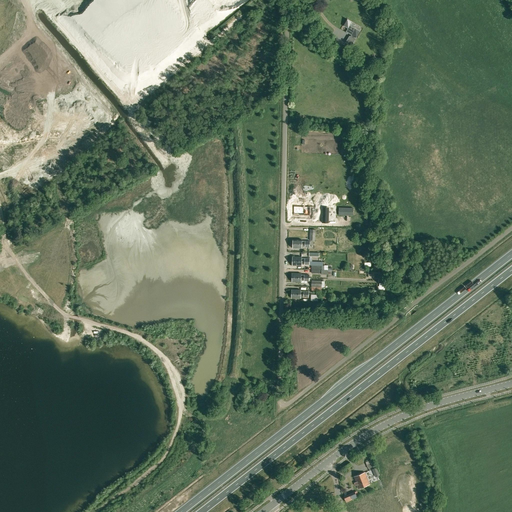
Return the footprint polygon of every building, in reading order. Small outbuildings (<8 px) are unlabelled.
[(346,22),(344,26),(346,27),(348,28),(349,29),(347,32),(352,35),(351,37),(350,36),(346,43),(352,46),(356,38),(358,35),(360,31),(355,28),(350,25),(351,24),(352,22),(350,21),(347,19),(346,22)] [(367,62),(366,63),(369,68),(374,64),(371,59),(367,62)] [(294,207),(294,215),(305,216),(309,216),(310,216),(311,207),(294,207)] [(363,242),(363,235),(365,234),(365,231),(362,232),(363,235),(358,235),(358,230),(354,230),(354,235),(355,235),(355,237),(357,237),(357,243),(363,242)] [(366,462),(368,468),(374,466),(371,460),(366,462)] [(370,484),(365,472),(354,477),(359,488),(370,484)] [(346,502),(352,500),(349,494),(344,496),(346,502)]
